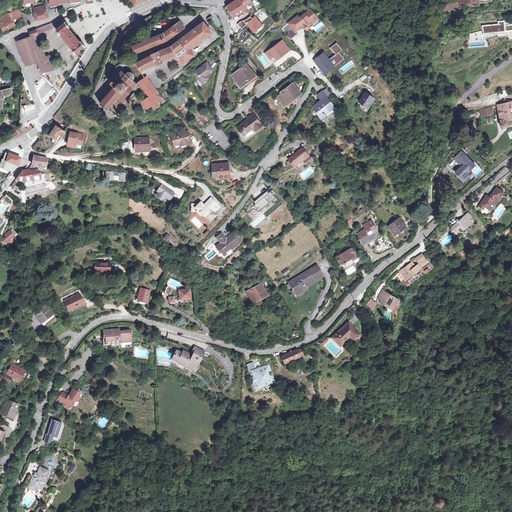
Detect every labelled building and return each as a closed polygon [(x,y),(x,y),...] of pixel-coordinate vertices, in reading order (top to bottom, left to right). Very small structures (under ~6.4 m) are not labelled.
[(249,0),(236,0),(228,6),(234,16),(248,7),(246,3),(249,0)] [(457,3),(464,2),(478,1),(477,0),(454,0),(453,3),(446,6),(444,9),(457,8),(457,5),(457,3)] [(46,5),(34,7),(37,19),(49,16),(46,5)] [(22,14),(20,8),(10,11),(0,17),(0,24),(4,31),(17,25),(13,19),(22,14)] [(294,31),(299,28),(298,27),(300,25),(301,26),(302,28),(306,25),(307,27),(311,24),(311,23),(315,20),(311,15),(313,14),(310,10),(298,18),(297,16),(288,23),(294,31)] [(254,15),(244,22),(251,32),(261,25),(254,15)] [(481,31),(482,37),(496,33),(511,30),(511,20),(510,21),(510,23),(503,24),(503,21),(497,22),(497,24),(481,26),(481,27),(480,27),(481,31)] [(163,34),(134,45),(137,52),(166,41),(185,26),(181,21),(163,34)] [(172,46),(137,62),(141,70),(178,55),(184,63),(195,54),(191,49),(212,32),(203,21),(172,46)] [(321,21),(312,27),(315,31),(324,25),(321,21)] [(84,46),(80,41),(79,42),(67,28),(68,27),(64,22),(55,30),(59,35),(60,34),(71,48),(70,49),(74,54),(84,46)] [(53,28),(49,24),(34,30),(36,34),(53,28)] [(47,71),(47,70),(52,68),(48,56),(44,58),(40,46),(36,48),(31,37),(36,35),(36,34),(34,30),(27,33),(29,38),(16,42),(25,65),(36,61),(38,69),(37,70),(42,76),(47,71)] [(482,37),(481,31),(467,35),(469,40),(482,37)] [(329,59),(322,51),(312,59),(323,73),(342,58),(338,53),(341,49),(335,42),(330,46),(334,54),(329,59)] [(282,50),(277,43),(268,49),(275,56),(282,50)] [(340,73),(353,64),(350,59),(337,69),(340,73)] [(195,69),(204,80),(209,75),(206,72),(211,68),(205,61),(195,69)] [(254,75),(245,63),(231,73),(240,86),(254,75)] [(126,74),(123,70),(118,75),(117,75),(110,83),(114,87),(112,89),(111,89),(110,90),(111,90),(108,93),(107,94),(105,97),(103,98),(104,98),(101,101),(100,102),(100,103),(108,109),(108,108),(109,109),(110,108),(109,108),(112,104),(113,105),(114,104),(113,103),(115,100),(116,101),(117,100),(116,99),(118,97),(122,101),(132,89),(136,92),(138,90),(138,84),(133,80),(134,77),(134,75),(134,74),(133,73),(131,72),(130,72),(128,72),(126,74)] [(168,102),(145,77),(140,81),(139,82),(149,96),(143,101),(148,107),(160,99),(164,105),(168,102)] [(299,94),(291,84),(284,90),(285,91),(277,97),(281,101),(282,100),(286,104),(299,94)] [(0,108),(3,109),(4,100),(6,96),(12,94),(13,92),(12,87),(1,90),(0,85),(0,108)] [(326,91),(322,94),(326,100),(330,97),(326,91)] [(321,104),(317,107),(316,105),(312,108),(319,119),(327,114),(328,116),(334,111),(326,100),(322,94),(317,97),(321,104)] [(368,96),(361,106),(369,112),(376,102),(372,99),(368,96)] [(511,101),(497,105),(501,129),(510,127),(508,119),(511,118),(511,101)] [(376,102),(369,112),(361,106),(358,110),(369,117),(378,103),(376,102)] [(490,107),(479,110),(481,117),(492,114),(490,107)] [(236,128),(241,135),(250,127),(252,130),(260,124),(253,115),(236,128)] [(65,131),(63,129),(57,124),(50,134),(56,138),(60,134),(62,135),(65,131)] [(71,131),(69,141),(82,143),(85,134),(71,131)] [(174,134),(177,144),(183,142),(183,144),(191,142),(188,131),(174,134)] [(150,149),(150,145),(160,145),(160,135),(150,136),(150,138),(136,138),(137,150),(141,150),(141,149),(150,149)] [(288,160),(293,167),(300,162),(303,165),(310,160),(302,150),(288,160)] [(3,164),(15,169),(17,165),(19,165),(21,157),(8,151),(3,164)] [(475,165),(461,152),(456,157),(464,165),(462,167),(461,167),(455,173),(457,175),(457,176),(458,177),(458,176),(461,179),(469,170),(470,171),(475,165)] [(47,161),(50,161),(50,160),(48,159),(48,157),(33,156),(32,164),(47,166),(47,161)] [(214,165),(215,176),(220,175),(220,177),(230,176),(229,163),(214,165)] [(32,168),(30,167),(24,168),(15,180),(28,181),(42,178),(39,167),(32,168)] [(127,172),(106,171),(106,179),(127,180),(127,172)] [(177,194),(174,191),(172,194),(168,192),(170,189),(161,183),(158,188),(160,189),(156,194),(158,195),(157,196),(161,198),(162,198),(164,199),(166,196),(170,199),(172,196),(175,197),(177,194)] [(488,204),(493,208),(500,198),(501,198),(506,192),(499,187),(494,194),(493,193),(491,196),(489,194),(480,206),(485,208),(486,206),(488,204)] [(253,200),(255,202),(253,204),(248,208),(250,210),(252,210),(256,212),(273,198),(272,196),(274,194),(270,190),(266,193),(264,191),(253,200)] [(206,202),(210,207),(216,201),(211,196),(205,201),(206,202)] [(210,207),(206,202),(203,205),(200,202),(197,204),(191,204),(191,211),(197,211),(198,210),(210,221),(217,214),(213,211),(219,205),(216,201),(210,207)] [(471,218),(473,217),(470,212),(454,226),(454,229),(456,231),(467,231),(467,228),(474,221),(471,218)] [(377,243),(369,231),(377,226),(370,217),(363,222),(365,225),(356,231),(362,241),(366,239),(371,247),(377,243)] [(403,226),(398,217),(388,223),(393,232),(403,226)] [(216,238),(219,241),(225,236),(222,233),(216,238)] [(225,236),(219,241),(222,244),(216,249),(225,259),(240,245),(231,235),(227,239),(225,236)] [(395,235),(390,238),(394,244),(399,241),(395,235)] [(336,256),(341,264),(350,258),(352,260),(357,257),(351,246),(336,256)] [(87,258),(92,272),(111,266),(108,257),(111,257),(109,251),(87,258)] [(429,259),(425,254),(419,259),(422,263),(429,259)] [(398,275),(405,283),(424,268),(421,264),(417,267),(414,262),(398,275)] [(287,282),(295,295),(306,288),(305,286),(321,275),(315,264),(287,282)] [(245,292),(251,302),(264,293),(259,284),(245,292)] [(173,301),(189,299),(188,289),(175,290),(166,287),(164,292),(167,298),(168,303),(173,303),(173,301)] [(147,302),(149,291),(140,289),(138,300),(147,302)] [(77,292),(61,299),(66,312),(84,304),(77,292)] [(381,299),(392,305),(390,309),(394,311),(401,301),(385,292),(381,299)] [(369,304),(378,310),(380,307),(377,305),(379,302),(372,298),(369,304)] [(54,314),(47,303),(34,312),(42,322),(54,314)] [(334,340),(342,348),(351,340),(356,346),(366,337),(354,324),(334,340)] [(121,334),(120,333),(119,333),(118,332),(118,330),(105,331),(106,347),(131,345),(130,332),(123,332),(122,334),(121,334)] [(300,349),(296,351),(300,360),(304,358),(300,349)] [(193,365),(196,366),(203,353),(196,350),(192,356),(183,352),(182,354),(176,352),(173,359),(178,362),(177,363),(190,370),(193,365)] [(300,360),(296,351),(280,358),(284,366),(300,360)] [(18,391),(28,370),(13,363),(2,383),(18,391)] [(267,384),(267,385),(273,383),(267,369),(254,374),(256,379),(249,381),(251,386),(257,383),(259,388),(264,386),(263,385),(267,384)] [(28,370),(18,391),(22,387),(29,377),(28,370)] [(76,403),(78,398),(77,398),(79,394),(71,390),(69,394),(70,394),(69,397),(67,396),(66,397),(60,394),(57,400),(63,403),(65,409),(71,408),(71,404),(73,401),(76,403)] [(9,403),(3,416),(12,420),(14,415),(15,416),(19,407),(9,403)] [(54,424),(47,446),(48,447),(54,444),(55,440),(57,441),(62,427),(54,424)] [(55,440),(54,444),(60,445),(65,428),(62,427),(57,441),(55,440)] [(38,478),(37,481),(36,483),(34,481),(29,492),(42,497),(49,482),(48,481),(50,474),(52,475),(54,471),(60,468),(55,459),(45,462),(42,471),(41,471),(38,478)]
